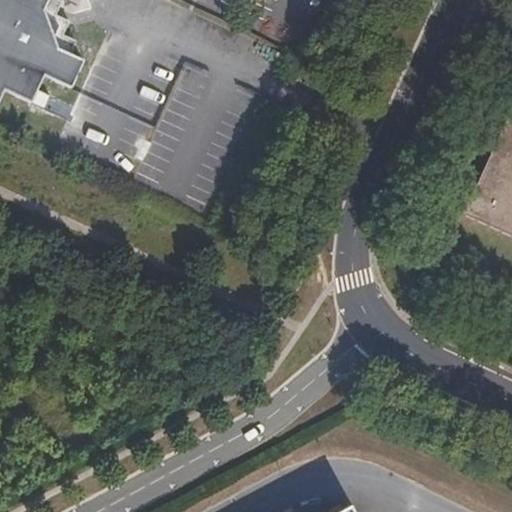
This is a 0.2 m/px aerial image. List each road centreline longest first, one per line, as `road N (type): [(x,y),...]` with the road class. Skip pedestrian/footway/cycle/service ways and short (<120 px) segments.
road 1 (unclassified): [(381,326),(354,280),(354,233),(458,0)]
road 2 (unclassified): [(100,511),(252,429),(381,326)]
road 3 (unclassified): [(381,326),(412,350),(511,396)]
road 4 (unclassified): [(419,511),(360,487),(296,511)]
